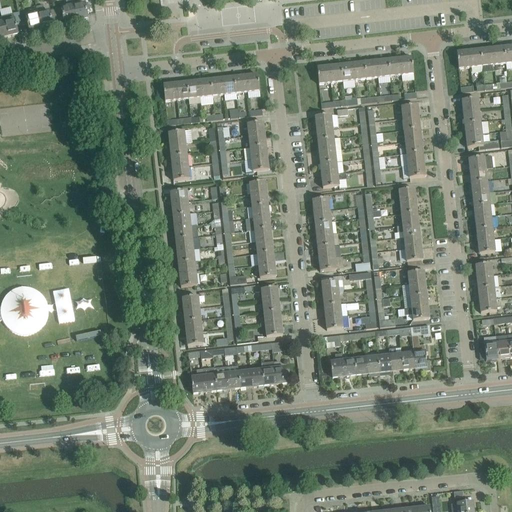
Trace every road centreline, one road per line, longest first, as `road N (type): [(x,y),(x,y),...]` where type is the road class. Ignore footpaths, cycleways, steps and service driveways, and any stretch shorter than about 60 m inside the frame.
road 1 (residential): [(313,411),(273,53)]
road 2 (residential): [(470,394),(431,36)]
road 3 (unclassified): [(148,355),(116,70)]
road 4 (residential): [(485,482),(303,501)]
road 5 (residential): [(273,53),(431,36)]
road 6 (secondary): [(313,411),(470,394)]
road 7 (residential): [(116,70),(273,53)]
